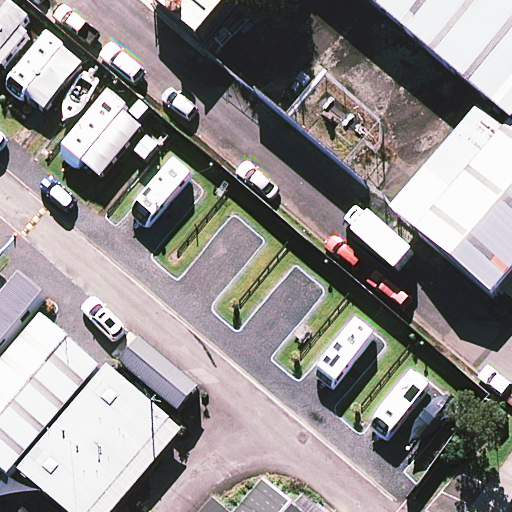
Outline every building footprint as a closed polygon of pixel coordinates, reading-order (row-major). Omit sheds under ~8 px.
[(511,0),(358,0),(509,126),(511,122),(511,0)] [(488,302),(511,273),(511,122),(509,126),(414,237),(488,302)] [(0,350),(0,430),(19,446),(108,339),(50,291),(0,350)] [(191,385),(124,328),(32,437),(100,494),(191,385)] [(406,378),(373,413),(390,429),(382,436),(402,455),(442,413),(406,378)] [(199,511),(327,511),(328,511),(273,469),(239,511),(233,511),(212,496),(199,511)]
